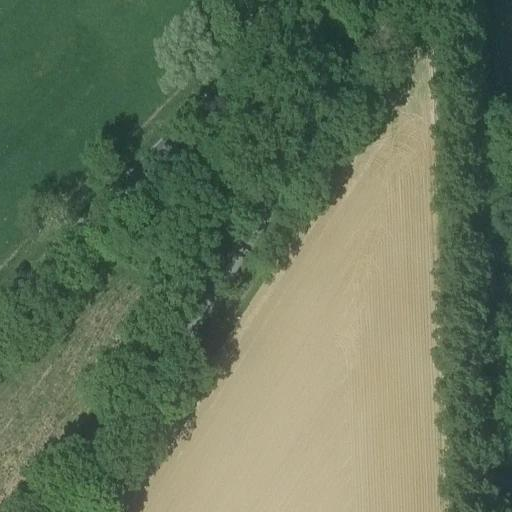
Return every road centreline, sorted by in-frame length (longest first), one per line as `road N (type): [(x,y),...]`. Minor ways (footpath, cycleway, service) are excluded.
road 1 (track): [(490,511),(471,0)]
road 2 (primary): [(0,318),(321,0)]
